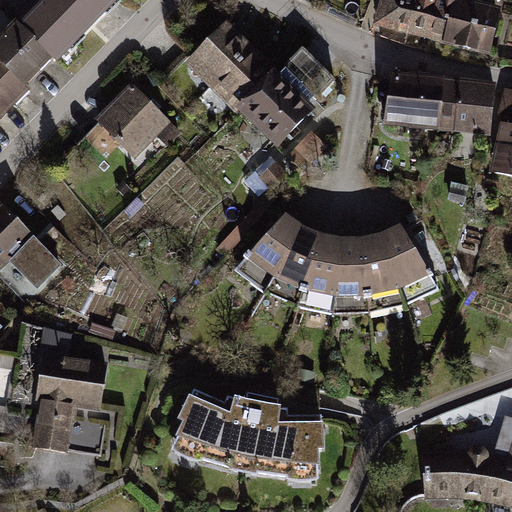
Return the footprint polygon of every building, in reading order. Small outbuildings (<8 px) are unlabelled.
[(116,0),(46,0),(22,25),(58,61),(61,64),(121,4),(116,0)] [(412,0),(386,0),(380,24),(405,31),(412,0)] [(412,0),(405,31),(427,37),(436,0),(412,0)] [(459,0),(436,0),(427,37),(449,42),(459,0)] [(475,0),(459,0),(449,42),(487,51),(497,11),(474,6),(475,0)] [(0,43),(0,62),(29,91),(58,61),(22,25),(20,23),(0,43)] [(190,67),(237,111),(277,69),(231,25),(190,67)] [(284,76),(277,69),(237,111),(284,156),(325,113),(320,108),(339,88),(304,55),(284,76)] [(0,128),(33,94),(29,91),(0,63),(0,128)] [(458,137),(465,85),(396,76),(390,128),(458,137)] [(500,91),(465,85),(458,137),(494,141),(500,91)] [(130,86),(95,124),(130,156),(150,134),(162,145),(176,129),(130,86)] [(511,121),(506,120),(501,146),(511,148),(511,121)] [(511,148),(501,146),(494,176),(511,179),(511,148)] [(7,206),(0,212),(0,273),(32,307),(69,272),(7,206)] [(335,238),(290,219),(250,261),(278,283),(310,298),(340,302),(366,304),(403,296),(435,281),(404,231),(374,240),(335,238)] [(100,356),(52,350),(46,400),(49,401),(42,453),(102,461),(107,424),(92,422),(95,401),(111,403),(115,370),(98,368),(100,356)] [(239,409),(201,391),(175,459),(321,491),(328,424),(289,426),(287,405),(242,398),(239,409)] [(511,511),(511,461),(478,452),(425,455),(429,505),(473,503),(511,511)]
